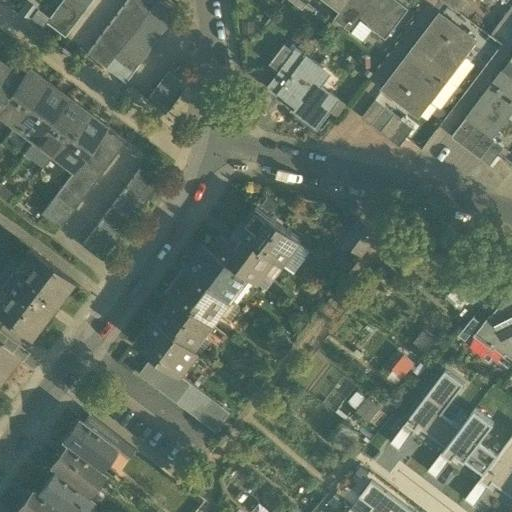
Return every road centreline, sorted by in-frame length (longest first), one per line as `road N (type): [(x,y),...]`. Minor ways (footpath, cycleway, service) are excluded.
road 1 (residential): [(208,170),(0,456)]
road 2 (residential): [(218,140),(511,216)]
road 3 (residential): [(208,170),(0,15)]
road 4 (residential): [(204,0),(221,105),(218,140)]
